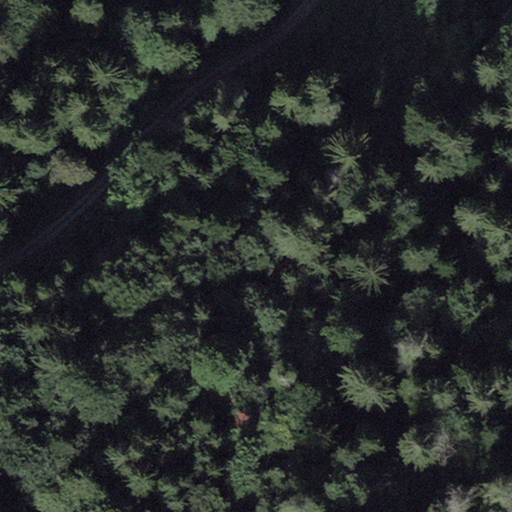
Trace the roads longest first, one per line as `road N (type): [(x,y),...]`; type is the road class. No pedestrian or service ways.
road 1 (trunk): [(36,0),(302,511)]
road 2 (track): [(0,269),(58,225),(178,102),(283,32),(307,0)]
